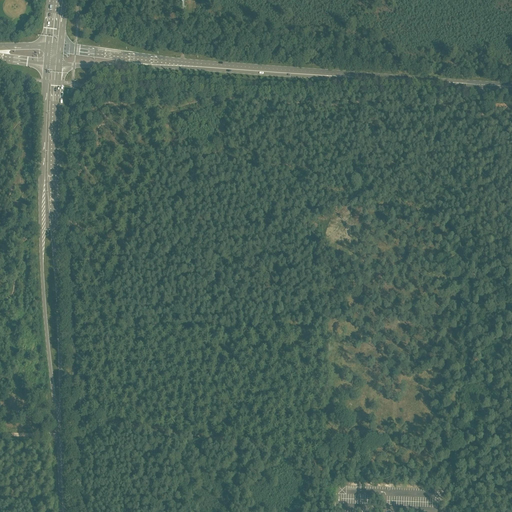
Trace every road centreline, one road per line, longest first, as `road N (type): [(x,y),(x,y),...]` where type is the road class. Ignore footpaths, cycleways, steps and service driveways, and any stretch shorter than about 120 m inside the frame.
road 1 (unknown): [(132,511),(138,332),(110,302),(111,272),(150,188),(180,66)]
road 2 (track): [(460,255),(389,242),(353,245),(332,454),(442,477),(451,458)]
road 3 (primary): [(511,87),(159,65)]
road 4 (primary): [(63,511),(49,280)]
road 5 (primary): [(46,63),(40,219),(49,280)]
road 6 (track): [(451,458),(460,255)]
road 7 (primary): [(49,280),(58,106)]
road 8 (track): [(481,84),(468,111),(460,255)]
road 9 (track): [(511,491),(478,485),(488,440),(511,408)]
